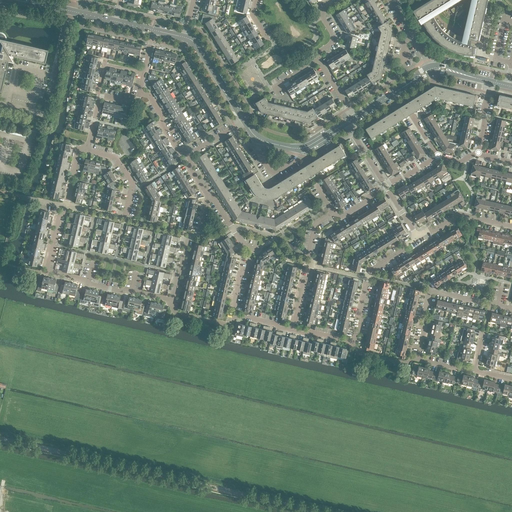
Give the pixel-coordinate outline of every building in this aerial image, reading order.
[(431,0),(432,0),(431,1),(430,1),(425,4),(420,7),(418,8),(413,11),(418,20),(420,19),(422,18),(423,18),(427,16),(427,15),(434,10),(434,11),(439,8),(438,8),(446,3),(451,1),(450,0),(431,0)] [(481,28),(486,7),(487,0),(476,0),(476,3),(475,3),(475,5),(474,9),(473,12),(474,12),(473,16),(472,16),(472,19),(471,23),(470,25),(468,25),(467,30),(465,29),(463,38),(461,37),(460,37),(459,36),(458,36),(457,35),(456,35),(455,34),(454,34),(453,33),(452,33),(451,32),(449,30),(447,34),(446,33),(444,32),(443,30),(442,29),(440,28),(439,26),(438,25),(437,23),(436,22),(436,21),(435,20),(435,19),(434,18),(434,17),(422,22),(427,29),(426,30),(433,37),(432,37),(439,43),(447,48),(446,49),(455,52),(455,53),(463,54),(463,55),(473,56),(473,47),(470,46),(471,44),(471,40),(478,41),(481,28)] [(162,13),(164,5),(165,2),(159,1),(158,3),(156,12),(162,13)] [(378,8),(375,3),(368,8),(371,12),(378,8)] [(174,16),(176,7),(176,5),(170,4),(170,6),(168,14),(174,16)] [(176,5),(176,7),(174,16),(180,17),(182,7),(176,5)] [(381,12),(378,8),(371,12),(374,17),(381,12)] [(339,19),(347,14),(344,10),(336,15),(339,19)] [(384,17),(381,12),(374,17),(377,21),(384,17)] [(205,23),(213,19),(215,18),(216,17),(203,14),(201,22),(205,23)] [(342,24),(350,19),(347,14),(339,19),(342,24)] [(238,21),(241,26),(249,21),(246,16),(238,21)] [(387,21),(384,17),(377,21),(379,26),(380,26),(387,21)] [(216,23),(213,19),(205,23),(208,28),(216,23)] [(345,29),(353,24),(350,19),(342,24),(345,29)] [(252,26),(249,21),(241,26),(244,31),(252,26)] [(391,28),(393,27),(391,24),(390,25),(387,21),(380,26),(379,26),(378,27),(381,32),(381,34),(391,37),(393,30),(391,28)] [(219,28),(216,23),(208,28),(211,32),(219,28)] [(356,28),(353,24),(345,29),(348,33),(356,28)] [(255,30),(252,26),(244,31),(247,35),(255,30)] [(221,32),(219,28),(211,32),(214,37),(221,32)] [(258,35),(255,30),(247,35),(250,40),(258,35)] [(224,37),(221,32),(214,37),(217,42),(224,37)] [(44,63),(47,50),(40,49),(40,50),(39,49),(38,48),(11,42),(10,47),(5,46),(3,43),(4,42),(4,41),(4,40),(5,40),(5,39),(5,38),(5,37),(5,36),(4,36),(4,35),(3,35),(3,34),(2,34),(1,33),(0,33),(0,46),(1,47),(0,50),(0,91),(0,92),(7,61),(7,60),(8,60),(8,59),(9,59),(8,58),(8,55),(44,63)] [(91,47),(92,45),(94,35),(89,34),(86,46),(91,47)] [(390,41),(391,37),(381,34),(378,46),(389,48),(390,44),(391,44),(392,41),(390,41)] [(261,40),(258,35),(250,40),(253,45),(261,40)] [(227,42),(224,37),(217,42),(220,46),(227,42)] [(264,44),(261,40),(253,45),(256,49),(264,44)] [(230,46),(227,42),(220,46),(223,51),(230,46)] [(233,51),(230,46),(223,51),(225,55),(233,51)] [(388,53),(389,48),(378,46),(375,58),(386,60),(387,56),(388,56),(389,53),(388,53)] [(346,50),(341,53),(346,61),(351,58),(346,50)] [(236,55),(233,51),(225,55),(228,60),(236,55)] [(178,63),(181,59),(176,57),(177,55),(172,53),(169,63),(175,64),(175,63),(178,63)] [(346,61),(341,53),(336,56),(341,64),(346,61)] [(98,61),(98,58),(88,55),(86,61),(101,65),(101,62),(98,61)] [(239,60),(236,55),(228,60),(231,65),(239,60)] [(341,64),(336,56),(332,58),(337,67),(341,64)] [(337,67),(332,58),(327,61),(332,70),(337,67)] [(386,68),(386,65),(385,64),(386,60),(375,58),(373,69),(383,72),(384,67),(386,68)] [(184,63),(181,59),(178,63),(179,65),(177,67),(180,71),(188,66),(185,62),(184,63)] [(100,67),(101,65),(86,61),(85,67),(96,69),(96,66),(100,67)] [(191,71),(188,66),(180,71),(183,76),(191,71)] [(95,72),(96,69),(85,67),(84,72),(98,76),(99,73),(95,72)] [(110,80),(113,69),(110,68),(109,71),(106,71),(105,79),(110,80)] [(382,78),(383,73),(383,72),(373,69),(372,71),(367,74),(368,76),(373,83),(372,83),(373,84),(376,81),(377,83),(380,81),(379,80),(382,78)] [(121,84),(124,71),(121,70),(120,74),(118,73),(115,83),(116,84),(119,85),(121,84)] [(314,70),(309,73),(314,81),(319,78),(314,70)] [(194,76),(191,71),(183,76),(186,81),(194,76)] [(98,78),(98,76),(84,72),(82,78),(85,78),(93,80),(94,77),(98,78)] [(131,76),(129,76),(127,86),(132,87),(136,74),(132,73),(131,76)] [(314,81),(309,73),(304,75),(309,83),(314,81)] [(309,83),(304,75),(300,78),(305,86),(309,83)] [(197,80),(194,76),(186,81),(189,85),(197,80)] [(368,86),(372,83),(373,83),(368,76),(363,79),(368,86)] [(92,83),(93,80),(85,78),(83,84),(96,87),(96,84),(92,83)] [(305,86),(300,78),(295,81),(300,89),(305,86)] [(159,80),(152,85),(155,90),(162,85),(164,84),(161,79),(159,80)] [(368,86),(363,79),(359,82),(363,89),(368,86)] [(200,85),(197,80),(189,85),(192,90),(200,85)] [(300,89),(295,81),(291,84),(296,92),(300,89)] [(363,89),(359,82),(354,85),(359,92),(363,89)] [(296,92),(291,84),(286,87),(291,95),(296,92)] [(155,96),(165,90),(162,85),(155,90),(156,92),(153,94),(155,96)] [(203,89),(200,85),(192,90),(195,94),(203,89)] [(354,95),(359,92),(354,85),(350,87),(354,95)] [(437,98),(447,100),(473,107),(476,95),(435,86),(377,122),(378,124),(383,132),(437,98)] [(349,98),(354,95),(350,87),(345,90),(349,98)] [(161,99),(170,94),(167,89),(165,90),(155,96),(157,99),(160,97),(161,99)] [(206,94),(203,89),(195,94),(197,99),(206,94)] [(81,94),(80,100),(94,104),(95,101),(91,100),(92,97),(81,94)] [(161,106),(163,105),(164,104),(173,98),(170,94),(161,99),(162,101),(159,103),(161,106)] [(208,99),(206,94),(197,99),(200,104),(208,99)] [(511,97),(499,95),(497,105),(511,108),(511,97)] [(265,97),(256,103),(254,104),(255,106),(257,105),(258,107),(257,108),(259,110),(260,110),(261,112),(265,113),(264,114),(265,115),(266,115),(267,116),(268,116),(269,115),(269,114),(272,115),(272,116),(275,117),(275,115),(276,116),(276,117),(277,117),(277,118),(278,118),(279,118),(280,118),(281,117),(284,117),(283,119),(287,120),(287,118),(288,118),(288,120),(289,120),(289,121),(290,121),(291,121),(292,121),(292,119),(295,120),(295,121),(298,122),(299,121),(302,122),(302,123),(302,124),(303,124),(304,124),(305,124),(306,124),(306,123),(309,123),(312,122),(312,123),(315,121),(315,120),(318,118),(318,117),(313,110),(314,110),(313,108),(307,112),(276,104),(277,100),(275,99),(274,104),(268,102),(265,97)] [(167,109),(176,103),(173,98),(164,104),(167,109)] [(211,103),(208,99),(200,104),(203,108),(211,103)] [(332,99),(327,101),(332,109),(336,106),(332,99)] [(94,106),(94,104),(80,100),(78,106),(81,106),(89,108),(90,105),(94,106)] [(327,112),(332,109),(327,101),(323,104),(327,112)] [(108,114),(110,104),(104,102),(102,113),(108,114)] [(170,114),(179,108),(176,103),(167,109),(170,114)] [(214,108),(211,103),(203,108),(206,113),(214,108)] [(113,116),(116,105),(110,104),(108,114),(113,116)] [(322,114),(327,112),(323,104),(318,107),(322,114)] [(119,117),(121,106),(116,105),(113,116),(119,117)] [(127,107),(121,106),(119,117),(125,118),(127,107)] [(318,117),(322,114),(318,107),(314,110),(313,110),(318,117)] [(173,119),(183,113),(179,108),(170,114),(169,115),(167,116),(169,118),(172,117),(173,119)] [(217,112),(214,108),(206,113),(209,117),(217,112)] [(220,117),(217,112),(209,117),(212,122),(220,117)] [(173,125),(186,118),(183,113),(173,119),(174,121),(172,123),(173,125)] [(424,119),(427,124),(434,119),(431,114),(424,119)] [(86,122),(87,119),(78,117),(77,117),(75,123),(89,126),(90,123),(86,122)] [(223,122),(220,117),(212,122),(215,127),(223,122)] [(179,128),(186,124),(189,123),(186,118),(173,125),(175,128),(178,126),(179,128)] [(437,124),(434,119),(427,124),(430,128),(437,124)] [(142,128),(145,133),(154,128),(153,125),(156,123),(155,121),(142,128)] [(383,132),(378,124),(377,122),(365,129),(371,139),(383,132)] [(89,128),(89,126),(75,123),(74,128),(84,131),(85,127),(89,128)] [(103,137),(105,128),(102,128),(103,124),(99,124),(96,138),(102,139),(103,137)] [(181,134),(182,133),(189,129),(186,124),(179,128),(181,131),(179,131),(181,134)] [(440,128),(437,124),(430,128),(433,133),(440,128)] [(108,138),(111,126),(108,126),(107,129),(105,128),(103,137),(108,138)] [(150,137),(161,130),(159,128),(156,130),(154,128),(145,133),(148,138),(149,138),(150,137)] [(402,133),(405,137),(412,133),(409,128),(402,133)] [(443,133),(440,128),(433,133),(435,137),(436,137),(443,133)] [(185,138),(192,134),(189,129),(182,133),(185,138)] [(162,133),(161,130),(150,137),(149,138),(152,143),(153,142),(160,137),(159,135),(162,133)] [(194,132),(192,134),(185,138),(187,140),(184,142),(185,145),(198,137),(194,132)] [(415,137),(412,133),(405,137),(408,142),(415,137)] [(450,144),(443,133),(436,137),(435,137),(433,138),(438,146),(440,145),(444,151),(454,154),(456,145),(450,144)] [(154,148),(167,140),(165,138),(162,140),(160,137),(153,142),(152,143),(151,143),(154,148)] [(224,142),(227,146),(235,141),(232,137),(224,142)] [(418,142),(415,137),(408,142),(410,146),(418,142)] [(469,149),(472,140),(469,139),(461,137),(459,146),(469,149)] [(168,140),(167,140),(154,148),(157,153),(159,152),(166,147),(165,144),(169,142),(168,140)] [(503,142),(501,142),(493,140),(490,149),(501,152),(503,142)] [(238,146),(235,141),(227,146),(230,151),(238,146)] [(421,147),(418,142),(410,146),(413,151),(421,147)] [(62,143),(60,150),(73,153),(74,152),(73,152),(74,150),(70,149),(71,145),(62,143)] [(328,152),(329,154),(334,162),(346,155),(340,145),(328,152)] [(375,149),(378,154),(385,149),(383,145),(375,149)] [(241,151),(238,146),(230,151),(233,156),(241,151)] [(168,150),(166,147),(159,152),(162,156),(173,150),(171,147),(168,150)] [(426,154),(421,147),(413,151),(411,152),(413,156),(412,157),(412,156),(406,159),(408,162),(410,160),(411,161),(414,159),(413,158),(414,158),(416,160),(426,154)] [(174,149),(173,150),(162,156),(165,161),(172,157),(171,154),(175,151),(174,149)] [(388,154),(385,149),(378,154),(381,158),(388,154)] [(73,153),(60,150),(59,156),(68,158),(69,155),(73,156),(73,155),(73,153)] [(244,155),(241,151),(233,156),(236,160),(244,155)] [(334,162),(329,154),(328,152),(317,159),(323,169),(334,162)] [(199,164),(208,158),(205,153),(196,159),(199,164)] [(391,159),(388,154),(381,158),(384,163),(391,159)] [(247,160),(244,155),(236,160),(238,165),(247,160)] [(67,162),(68,158),(59,156),(57,163),(70,166),(71,163),(67,162)] [(174,159),(172,157),(165,161),(168,166),(179,160),(177,157),(174,159)] [(202,169),(211,163),(208,158),(199,164),(202,169)] [(128,167),(129,170),(140,164),(136,159),(129,163),(131,166),(128,167)] [(312,176),(323,169),(317,159),(306,166),(307,168),(312,176)] [(348,164),(351,169),(359,164),(356,159),(348,164)] [(394,163),(391,159),(384,163),(387,168),(394,163)] [(249,164),(247,160),(238,165),(241,169),(249,164)] [(396,162),(394,163),(387,168),(391,175),(401,170),(399,167),(401,166),(401,167),(404,165),(404,164),(406,163),(405,160),(399,164),(400,164),(398,165),(396,162)] [(70,167),(70,166),(57,163),(55,162),(55,163),(54,167),(56,167),(56,170),(65,172),(66,168),(70,169),(69,169),(70,166),(70,167)] [(101,163),(96,162),(93,173),(98,174),(99,171),(101,172),(106,169),(105,167),(100,166),(101,163)] [(205,174),(214,168),(211,163),(202,169),(205,174)] [(143,169),(140,164),(129,170),(131,173),(134,171),(135,173),(143,169)] [(252,169),(249,164),(241,169),(244,174),(251,170),(252,169)] [(362,169),(359,164),(351,169),(354,174),(362,169)] [(442,164),(435,169),(439,177),(440,179),(448,174),(442,164)] [(480,175),(482,167),(473,165),(470,176),(480,178),(480,175)] [(312,176),(307,168),(306,166),(294,173),(300,183),(312,176)] [(171,177),(173,176),(181,171),(179,167),(168,173),(171,177)] [(208,178),(217,173),(214,168),(205,174),(208,178)] [(108,172),(106,169),(101,172),(103,175),(106,180),(114,175),(111,170),(108,172)] [(146,173),(143,169),(135,173),(137,175),(134,177),(135,180),(146,173)] [(365,173),(362,169),(354,174),(357,178),(365,173)] [(439,177),(435,169),(430,172),(435,179),(439,177)] [(64,175),(65,172),(56,170),(54,177),(67,180),(67,179),(68,177),(68,176),(64,175)] [(254,175),(251,170),(244,174),(242,175),(246,180),(254,175),(253,175),(254,175)] [(184,175),(181,171),(173,176),(176,180),(184,175)] [(435,179),(430,172),(426,175),(430,182),(435,179)] [(149,178),(146,173),(135,180),(137,182),(140,181),(142,183),(149,178)] [(212,183),(220,178),(217,173),(208,178),(212,183)] [(300,183),(294,173),(283,180),(289,190),(300,183)] [(367,178),(365,173),(357,178),(360,183),(367,178)] [(262,185),(257,177),(255,174),(254,175),(253,175),(254,175),(246,180),(253,192),(255,194),(255,195),(262,188),(261,187),(262,186),(263,185),(262,185)] [(114,175),(106,180),(109,184),(114,181),(116,179),(114,175)] [(187,180),(184,175),(176,180),(179,185),(187,180)] [(430,182),(426,175),(421,178),(426,185),(430,182)] [(67,180),(54,177),(52,176),(50,183),(53,183),(62,185),(62,182),(66,183),(67,182),(66,182),(67,180)] [(324,186),(332,181),(329,176),(321,181),(324,186)] [(215,188),(223,183),(220,178),(212,183),(215,188)] [(362,187),(370,182),(367,178),(360,183),(362,187)] [(426,185),(421,178),(416,181),(421,188),(426,185)] [(189,184),(187,180),(179,185),(182,189),(189,184)] [(277,198),(289,190),(283,180),(272,187),(272,188),(273,189),(271,191),(274,199),(275,199),(277,198)] [(327,190),(335,185),(332,181),(324,186),(327,190)] [(421,188),(416,181),(412,184),(416,191),(421,188)] [(147,193),(155,188),(157,186),(154,182),(144,188),(147,193)] [(373,187),(370,182),(362,187),(365,192),(373,187)] [(61,189),(62,185),(53,183),(51,190),(64,193),(64,192),(64,190),(65,190),(61,189)] [(218,193),(226,187),(223,183),(215,188),(218,193)] [(192,188),(189,184),(182,189),(184,193),(192,188)] [(410,192),(407,186),(406,184),(401,187),(406,194),(410,192)] [(416,191),(412,184),(407,186),(410,192),(411,194),(416,191)] [(262,199),(266,200),(267,200),(268,200),(269,200),(270,200),(271,200),(272,199),(273,199),(274,199),(271,191),(273,189),(272,188),(272,187),(269,188),(267,188),(264,187),(263,185),(262,186),(261,187),(262,188),(255,195),(256,195),(257,196),(258,197),(260,198),(261,198),(262,199)] [(330,195),(338,190),(335,185),(327,190),(330,195)] [(221,198),(230,192),(226,187),(218,193),(221,198)] [(406,194),(401,187),(396,190),(401,197),(406,194)] [(150,197),(158,192),(155,188),(147,193),(150,197)] [(193,188),(192,188),(184,193),(187,198),(188,198),(189,200),(196,199),(193,194),(196,192),(193,188)] [(450,194),(451,196),(456,204),(464,199),(458,189),(450,194)] [(64,193),(51,190),(49,197),(58,199),(59,195),(63,196),(64,193)] [(341,194),(338,190),(330,195),(333,199),(341,194)] [(160,197),(158,192),(150,197),(152,201),(161,199),(160,197)] [(224,203),(233,197),(230,192),(221,198),(224,203)] [(336,204),(344,199),(341,194),(333,199),(336,204)] [(451,207),(456,204),(451,196),(447,199),(451,207)] [(483,209),(485,200),(486,198),(477,196),(474,207),(483,209)] [(227,208),(236,202),(233,197),(224,203),(227,208)] [(309,198),(304,201),(309,210),(314,207),(309,198)] [(384,198),(380,201),(384,209),(389,206),(384,198)] [(195,204),(196,199),(189,200),(188,203),(187,208),(196,210),(197,210),(198,205),(195,204)] [(347,204),(344,199),(336,204),(339,209),(347,204)] [(447,209),(451,207),(447,199),(442,202),(447,209)] [(304,213),(309,210),(304,201),(299,204),(304,213)] [(384,209),(380,201),(375,204),(376,206),(380,212),(380,211),(384,209)] [(230,212),(239,207),(236,202),(227,208),(230,212)] [(447,209),(442,202),(438,205),(442,212),(447,209)] [(299,216),(304,213),(299,204),(294,207),(299,216)] [(442,212),(438,205),(433,208),(438,215),(442,212)] [(376,206),(372,209),(377,216),(381,213),(380,211),(380,212),(376,206)] [(233,217),(242,212),(239,207),(230,212),(233,217)] [(295,219),(299,216),(294,207),(289,210),(295,219)] [(433,218),(438,215),(433,208),(429,211),(433,218)] [(377,216),(372,209),(367,211),(372,219),(377,216)] [(41,210),(39,217),(52,220),(52,218),(53,218),(53,217),(49,216),(50,213),(41,210)] [(290,222),(295,219),(289,210),(284,213),(290,222)] [(372,219),(367,211),(363,214),(367,222),(372,219)] [(422,222),(427,219),(424,213),(423,211),(418,214),(422,222)] [(428,221),(433,218),(429,211),(424,213),(427,219),(428,221)] [(78,225),(81,214),(70,212),(69,217),(75,218),(73,224),(78,225)] [(242,223),(245,212),(242,212),(233,217),(235,221),(242,223)] [(285,225),(290,222),(284,213),(279,216),(285,225)] [(91,217),(81,214),(78,225),(83,226),(84,221),(90,222),(92,222),(93,217),(91,217)] [(254,225),(256,215),(250,214),(248,224),(254,225)] [(367,222),(363,214),(358,217),(363,225),(367,222)] [(418,225),(422,222),(418,214),(413,217),(418,225)] [(263,228),(266,217),(260,216),(258,226),(263,228)] [(280,228),(285,225),(279,216),(274,219),(280,228)] [(52,221),(52,220),(39,217),(38,224),(46,226),(47,223),(51,224),(51,223),(52,221)] [(363,225),(358,217),(353,220),(358,228),(363,225)] [(107,232),(110,221),(99,219),(97,218),(96,223),(98,224),(104,225),(102,231),(107,232)] [(280,228),(274,219),(271,219),(269,229),(276,231),(280,228)] [(358,228),(353,220),(349,223),(354,231),(358,228)] [(120,224),(110,221),(107,232),(112,233),(113,227),(119,229),(121,229),(122,224),(120,224)] [(76,236),(78,225),(73,224),(68,222),(66,227),(72,229),(71,234),(71,235),(76,236)] [(354,231),(349,223),(344,226),(349,234),(354,231)] [(46,230),(46,226),(38,224),(36,231),(49,234),(49,233),(49,231),(50,231),(46,230)] [(401,224),(396,227),(401,235),(406,232),(401,224)] [(89,227),(83,226),(78,225),(76,236),(81,237),(82,231),(88,232),(89,233),(90,230),(88,229),(89,227)] [(136,239),(139,228),(128,226),(127,225),(126,230),(127,230),(133,232),(132,237),(132,238),(136,239)] [(349,234),(344,226),(340,229),(344,237),(349,234)] [(396,238),(397,238),(401,235),(396,227),(391,230),(392,232),(393,232),(396,238)] [(457,227),(450,231),(455,240),(459,237),(457,233),(459,231),(457,227)] [(150,230),(142,229),(139,228),(136,239),(141,240),(143,234),(148,235),(150,236),(151,231),(150,231),(150,230)] [(483,239),(485,229),(477,228),(476,232),(479,233),(478,238),(483,239)] [(105,242),(107,232),(102,231),(97,229),(95,234),(101,236),(100,241),(105,242)] [(344,237),(340,229),(335,231),(340,239),(344,237)] [(49,234),(36,231),(34,238),(43,240),(44,236),(48,237),(48,236),(49,234)] [(340,239),(335,231),(330,235),(328,236),(330,238),(332,237),(335,242),(340,239)] [(455,240),(450,231),(445,234),(451,242),(455,240)] [(118,234),(112,233),(107,232),(105,242),(110,243),(111,238),(117,239),(118,234)] [(166,245),(168,235),(157,232),(156,232),(155,237),(156,237),(162,239),(161,244),(166,245)] [(398,240),(397,238),(396,238),(393,232),(392,232),(388,235),(393,243),(398,240)] [(73,246),(76,236),(71,235),(71,234),(65,233),(65,235),(63,234),(62,237),(64,238),(70,239),(68,245),(73,246)] [(451,242),(445,234),(441,237),(446,245),(451,242)] [(179,237),(168,235),(166,245),(170,247),(170,246),(171,243),(176,244),(177,242),(178,242),(179,242),(180,238),(179,237)] [(388,246),(393,243),(388,235),(384,238),(388,246)] [(86,238),(81,237),(76,236),(73,246),(78,247),(79,242),(85,243),(87,243),(88,240),(86,240),(86,238)] [(134,249),(136,239),(132,238),(132,237),(126,236),(125,238),(124,237),(123,240),(125,241),(131,242),(129,248),(134,249)] [(219,242),(222,247),(231,241),(228,237),(219,242)] [(446,245),(441,237),(437,239),(442,248),(446,245)] [(43,243),(43,240),(34,238),(33,244),(46,247),(46,245),(47,244),(43,243)] [(384,248),(388,246),(384,238),(379,241),(384,248)] [(102,253),(105,242),(100,241),(93,239),(91,245),(95,246),(99,247),(98,252),(102,253)] [(147,241),(141,240),(136,239),(134,249),(139,250),(140,245),(146,246),(148,246),(148,243),(147,243),(147,241)] [(324,241),(323,247),(332,249),(333,243),(328,242),(328,240),(325,239),(325,241),(324,241)] [(442,248),(437,239),(432,242),(438,250),(442,248)] [(234,246),(231,241),(222,247),(225,252),(226,251),(227,254),(235,252),(232,248),(234,246)] [(379,251),(384,248),(379,241),(374,243),(379,251)] [(116,245),(110,243),(105,242),(102,253),(107,254),(109,248),(114,250),(116,250),(117,247),(115,247),(116,245)] [(438,250),(432,242),(428,245),(433,253),(438,250)] [(163,256),(166,245),(161,244),(155,243),(155,245),(153,244),(152,247),(154,248),(160,249),(158,255),(163,256)] [(375,254),(379,251),(374,243),(370,246),(375,254)] [(46,248),(46,247),(33,244),(31,251),(40,253),(41,249),(45,250),(45,248),(46,248)] [(176,248),(170,246),(170,247),(166,245),(163,256),(168,257),(169,251),(175,253),(175,254),(176,254),(177,250),(176,250),(176,248)] [(433,253),(428,245),(424,248),(429,256),(433,253)] [(265,249),(266,249),(271,258),(275,256),(277,260),(280,258),(278,254),(276,255),(270,246),(270,247),(270,248),(269,249),(268,248),(265,249)] [(370,257),(375,254),(370,246),(365,249),(370,257)] [(132,260),(134,249),(129,248),(123,247),(123,248),(121,248),(121,251),(122,251),(128,253),(127,259),(132,260)] [(429,256),(424,248),(419,250),(424,259),(429,256)] [(70,262),(72,251),(61,249),(60,249),(59,253),(60,254),(66,255),(65,261),(70,262)] [(145,251),(139,250),(134,249),(132,260),(136,261),(138,255),(144,256),(145,257),(146,254),(144,253),(145,251)] [(271,258),(266,249),(265,249),(263,251),(264,252),(262,253),(261,252),(262,254),(257,257),(258,258),(264,262),(266,261),(271,258)] [(365,260),(370,257),(365,249),(361,252),(365,260)] [(424,259),(419,250),(415,253),(420,261),(424,259)] [(39,257),(40,253),(31,251),(30,258),(43,261),(43,260),(42,260),(43,258),(39,257)] [(83,254),(72,251),(70,262),(74,263),(76,257),(82,259),(83,259),(84,254),(83,254)] [(233,258),(235,252),(227,254),(227,256),(226,256),(225,261),(235,264),(236,258),(233,258)] [(362,262),(365,260),(361,252),(356,255),(354,257),(362,262)] [(161,267),(163,256),(158,255),(153,253),(152,255),(151,255),(150,258),(151,258),(157,260),(156,265),(161,267)] [(420,261),(415,253),(411,256),(416,264),(420,261)] [(174,258),(168,257),(163,256),(161,267),(165,268),(167,262),(173,263),(174,258)] [(416,264),(411,256),(406,258),(412,267),(416,264)] [(263,265),(264,262),(258,258),(257,257),(256,263),(254,263),(252,268),(263,270),(265,271),(266,265),(263,265)] [(361,266),(362,262),(354,257),(353,259),(352,264),(361,266)] [(38,263),(39,263),(42,264),(42,263),(42,261),(43,261),(30,258),(28,265),(37,267),(38,263)] [(412,267),(406,258),(402,261),(407,269),(412,267)] [(67,273),(70,262),(65,261),(59,259),(59,261),(57,261),(56,264),(58,264),(64,266),(62,271),(67,273)] [(462,260),(457,263),(463,271),(467,268),(462,260)] [(407,269),(402,261),(398,264),(403,272),(407,269)] [(80,264),(74,263),(70,262),(67,273),(72,274),(73,268),(79,269),(81,269),(81,266),(80,266),(80,264)] [(458,274),(463,271),(457,263),(453,266),(458,274)] [(404,274),(403,272),(398,264),(391,268),(397,278),(404,274)] [(454,277),(458,274),(453,266),(452,264),(448,267),(454,277)] [(450,279),(454,277),(448,267),(443,269),(444,271),(450,279)] [(157,282),(160,272),(149,269),(147,269),(146,274),(148,274),(154,275),(152,281),(157,282)] [(445,282),(450,279),(444,271),(440,274),(445,282)] [(170,274),(163,272),(160,272),(157,282),(162,283),(163,278),(169,279),(171,279),(172,275),(170,274)] [(441,285),(445,282),(440,274),(436,276),(441,285)] [(436,287),(441,285),(436,276),(431,279),(436,287)] [(48,290),(50,279),(50,278),(49,278),(48,277),(47,278),(44,277),(43,282),(42,282),(40,281),(40,280),(37,291),(41,292),(42,288),(48,290)] [(51,279),(50,279),(48,290),(57,292),(59,284),(58,285),(58,286),(56,285),(55,285),(57,280),(53,279),(51,278),(51,279)] [(155,293),(157,282),(152,281),(146,280),(146,281),(144,281),(144,284),(145,284),(145,285),(151,286),(150,292),(155,293)] [(69,295),(72,284),(71,283),(69,282),(69,283),(65,282),(64,287),(62,286),(61,286),(62,285),(61,285),(60,292),(69,295)] [(168,284),(162,283),(157,282),(155,293),(159,294),(161,288),(167,289),(168,290),(169,287),(167,286),(168,284)] [(72,284),(69,295),(76,296),(75,300),(78,300),(81,289),(80,289),(80,290),(79,290),(77,290),(78,285),(75,284),(74,284),(73,283),(72,284)] [(90,302),(93,291),(92,290),(90,289),(90,290),(86,289),(85,293),(85,294),(83,293),(82,293),(83,292),(82,292),(80,303),(83,303),(84,304),(85,303),(86,303),(87,302),(87,301),(90,302)] [(93,291),(90,302),(93,302),(93,303),(93,304),(93,305),(94,306),(95,306),(99,307),(101,296),(101,297),(100,297),(98,297),(98,296),(99,292),(96,291),(95,291),(94,290),(93,291)] [(112,306),(114,296),(114,295),(113,295),(111,294),(111,295),(108,294),(107,298),(106,298),(106,299),(104,298),(104,297),(102,304),(112,306)] [(114,296),(112,306),(121,309),(123,301),(120,300),(120,297),(117,296),(115,295),(115,296),(114,296)] [(133,310),(136,299),(135,298),(133,297),(133,298),(130,297),(129,300),(126,300),(123,311),(127,311),(128,312),(129,311),(130,311),(131,309),(133,310)] [(136,299),(133,310),(136,310),(136,311),(136,312),(137,313),(138,314),(139,314),(142,315),(145,304),(141,303),(142,300),(139,299),(137,298),(136,299)] [(155,315),(157,303),(155,302),(154,303),(151,302),(150,305),(147,305),(145,316),(154,318),(155,314),(155,315)] [(158,304),(157,303),(155,315),(155,314),(154,318),(164,320),(166,309),(163,308),(164,305),(160,304),(158,303),(158,304)] [(253,310),(254,305),(244,303),(242,311),(249,312),(249,309),(253,310)] [(461,317),(464,306),(464,304),(462,304),(462,306),(459,305),(457,314),(456,316),(461,317)] [(285,321),(287,313),(277,310),(276,315),(279,316),(279,319),(285,321)] [(318,320),(316,319),(306,317),(304,325),(310,327),(311,324),(317,325),(318,320)] [(432,323),(431,328),(440,331),(442,322),(435,320),(435,321),(436,321),(435,324),(432,323)] [(250,336),(253,323),(250,323),(249,326),(246,325),(243,335),(250,336)] [(257,338),(259,329),(255,328),(256,324),(253,323),(250,336),(257,338)] [(243,337),(243,335),(246,325),(239,324),(238,325),(235,324),(233,335),(243,337)] [(346,335),(348,327),(336,324),(334,329),(341,331),(340,334),(346,335)] [(264,339),(267,326),(264,326),(263,329),(259,329),(257,338),(264,339)] [(270,327),(267,326),(264,339),(270,341),(272,334),(273,332),(269,331),(270,327)] [(473,332),(474,330),(464,327),(462,336),(474,338),(475,333),(473,332)] [(438,339),(440,331),(431,328),(430,334),(433,335),(432,337),(431,337),(438,339)] [(277,345),(280,332),(276,331),(276,335),(272,334),(270,341),(270,343),(277,345)] [(283,349),(283,346),(285,337),(282,336),(283,333),(280,332),(277,345),(276,347),(283,349)] [(290,348),(293,335),(290,334),(289,338),(285,337),(283,346),(290,348)] [(504,336),(494,334),(493,337),(491,337),(490,342),(500,344),(502,345),(504,336)] [(297,349),(299,340),(295,339),(296,336),(293,335),(290,348),(297,349)] [(472,344),(474,338),(462,336),(460,344),(462,344),(470,346),(471,343),(472,344)] [(303,351),(306,338),(303,337),(302,341),(299,340),(297,349),(303,351)] [(440,339),(438,339),(431,337),(430,340),(428,339),(427,345),(437,347),(438,347),(440,339)] [(312,343),(309,343),(310,339),(306,338),(303,351),(303,354),(310,355),(311,350),(312,343)] [(317,352),(320,339),(317,338),(316,342),(313,341),(312,343),(311,350),(317,352)] [(324,353),(326,344),(323,343),(324,340),(320,339),(317,352),(324,353)] [(330,357),(334,342),(331,341),(330,345),(326,344),(324,353),(324,356),(330,357)] [(374,349),(375,344),(366,341),(364,350),(369,351),(369,348),(374,349)] [(338,356),(340,347),(336,346),(337,343),(334,342),(330,357),(337,359),(338,356)] [(498,353),(500,344),(490,342),(489,348),(491,348),(490,351),(498,353)] [(469,349),(470,346),(462,344),(460,353),(470,355),(471,349),(469,349)] [(435,355),(437,347),(427,345),(426,350),(429,351),(428,354),(427,353),(427,354),(435,355)] [(347,349),(340,347),(338,356),(348,359),(350,351),(346,350),(347,349)] [(404,359),(406,351),(397,349),(396,354),(400,355),(400,358),(404,359)] [(500,353),(498,353),(490,351),(489,353),(488,353),(486,359),(496,361),(498,361),(500,353)] [(469,360),(470,355),(460,353),(458,352),(456,360),(466,363),(467,360),(469,360)] [(494,369),(496,361),(486,359),(485,364),(487,364),(486,367),(494,369)] [(422,377),(424,368),(419,366),(418,368),(413,367),(411,375),(422,377)] [(432,379),(434,372),(429,371),(430,369),(424,368),(422,377),(432,379)] [(443,382),(445,372),(439,371),(439,373),(434,372),(432,379),(443,382)] [(450,374),(445,372),(443,382),(453,384),(455,377),(450,375),(450,374)] [(467,385),(469,376),(463,375),(463,376),(458,375),(456,383),(467,385)] [(477,388),(479,380),(474,379),(474,377),(469,376),(467,385),(477,388)] [(487,390),(489,381),(484,379),(484,381),(479,380),(477,388),(487,390)] [(498,393),(499,385),(495,384),(495,382),(489,381),(487,390),(498,393)] [(508,395),(510,385),(505,384),(504,386),(499,385),(498,393),(508,395)]
